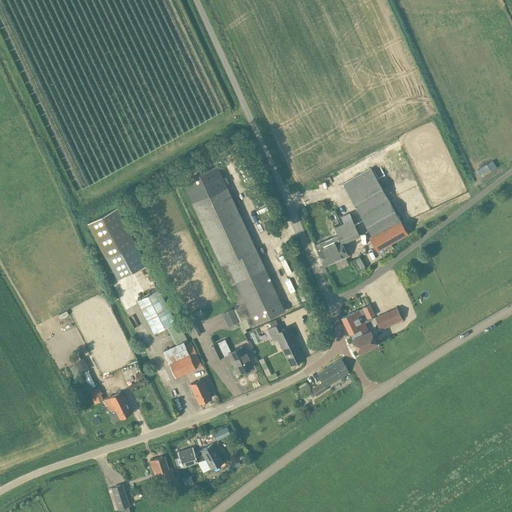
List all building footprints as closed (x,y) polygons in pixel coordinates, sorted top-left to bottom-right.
[(477,169),(480,175),(497,167),(494,160),(477,169)] [(285,311),(227,186),(217,165),(182,181),(192,202),(239,302),(234,304),(241,319),(246,317),(250,326),(285,311)] [(393,247),(391,244),(408,234),(371,168),(342,184),(372,235),(369,237),(377,252),(386,247),(387,250),(393,247)] [(117,208),(88,223),(117,279),(147,263),(117,208)] [(336,222),(340,220),(335,209),(331,211),(336,222)] [(360,235),(350,212),(341,216),(344,223),(335,227),(338,235),(334,236),(315,245),(324,266),(348,256),(342,243),(360,235)] [(366,267),(360,256),(352,260),(358,271),(366,267)] [(160,290),(137,301),(154,334),(167,327),(176,344),(164,350),(176,378),(196,368),(202,365),(191,340),(188,342),(178,322),(176,323),(160,290)] [(310,304),(305,307),(308,314),(313,311),(310,304)] [(343,317),(351,335),(367,328),(365,323),(373,319),(371,317),(375,315),(371,304),(367,306),(343,317)] [(402,319),(397,307),(375,317),(380,329),(402,319)] [(223,312),(229,326),(239,322),(233,308),(223,312)] [(69,315),(67,310),(59,314),(61,318),(69,315)] [(201,334),(194,317),(185,321),(193,338),(201,334)] [(282,330),(280,324),(267,330),(273,342),(278,339),(290,366),(305,359),(290,327),(282,330)] [(367,328),(351,335),(352,338),(351,338),(357,352),(376,343),(370,330),(368,331),(367,328)] [(257,330),(251,332),(256,343),(261,341),(257,330)] [(224,356),(218,342),(209,346),(216,360),(224,356)] [(253,367),(243,346),(231,352),(234,359),(233,360),(239,373),(253,367)] [(89,369),(81,353),(68,360),(70,364),(75,362),(76,364),(70,367),(74,375),(73,376),(75,380),(82,376),(80,373),(81,372),(89,388),(88,389),(95,403),(104,399),(101,393),(102,393),(100,388),(99,389),(99,388),(96,389),(94,386),(96,386),(88,370),(87,371),(86,370),(89,369)] [(263,358),(259,360),(266,376),(271,374),(263,358)] [(349,372),(341,358),(317,373),(323,382),(312,389),(316,395),(327,389),(326,385),(349,372)] [(212,398),(203,379),(191,384),(199,403),(212,398)] [(308,384),(299,389),(304,397),(312,393),(308,384)] [(132,413),(122,391),(105,400),(111,412),(109,413),(113,422),(132,413)] [(227,427),(214,433),(217,440),(230,434),(227,427)] [(192,448),(179,452),(184,467),(206,459),(211,469),(223,462),(213,444),(201,450),(194,452),(192,448)] [(168,469),(164,455),(150,460),(155,474),(162,472),(165,481),(174,479),(171,468),(168,469)] [(130,505),(123,484),(108,489),(115,510),(120,509),(121,511),(130,511),(129,506),(130,505)]
